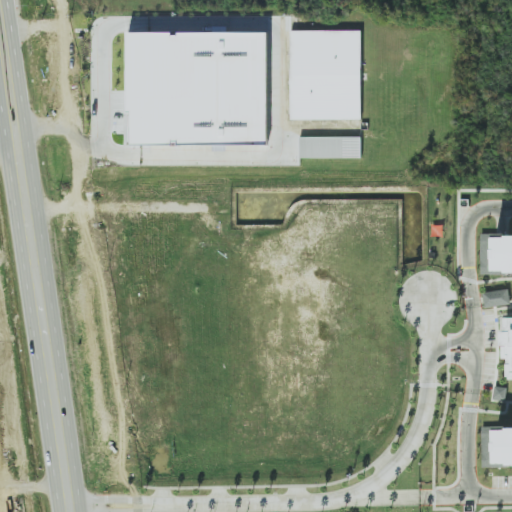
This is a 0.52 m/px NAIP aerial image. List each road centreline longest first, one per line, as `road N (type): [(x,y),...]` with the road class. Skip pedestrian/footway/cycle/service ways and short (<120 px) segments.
road 1 (residential): [(363,492),(511,493),(481,206),(469,220),(469,494)]
road 2 (primary): [(55,0),(128,511)]
road 3 (residential): [(127,505),(340,500),(363,492),(418,437),(429,297)]
